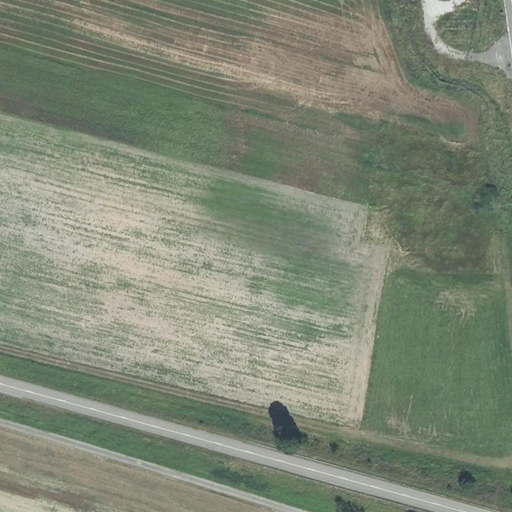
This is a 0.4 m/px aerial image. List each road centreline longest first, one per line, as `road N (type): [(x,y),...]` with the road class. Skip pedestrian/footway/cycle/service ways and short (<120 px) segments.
road 1 (track): [(0,345),(487,465),(511,462)]
road 2 (tertiary): [(465,511),(0,384)]
road 3 (track): [(511,341),(486,108),(414,69),(397,36),(393,0)]
road 4 (track): [(0,426),(286,511)]
